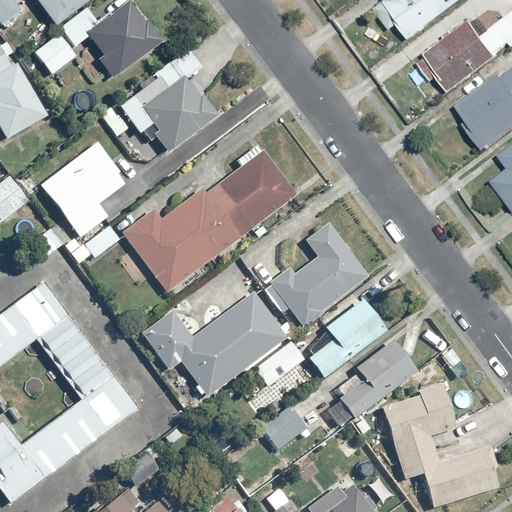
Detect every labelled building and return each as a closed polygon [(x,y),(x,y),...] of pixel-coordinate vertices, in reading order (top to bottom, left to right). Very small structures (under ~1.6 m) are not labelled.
[(36,0),(55,24),(87,0),(36,0)] [(386,0),(376,8),(391,28),(398,23),(411,39),(461,0),(386,0)] [(129,2),(87,33),(104,56),(98,59),(113,78),(162,41),(146,20),(144,22),(129,2)] [(499,55),(471,18),(426,52),(428,55),(418,62),(433,80),(439,75),(450,91),(499,55)] [(74,56),(56,34),(33,53),(50,75),(74,56)] [(47,116),(17,63),(0,72),(0,130),(5,140),(47,116)] [(511,68),(503,76),(500,71),(458,104),(470,120),(466,123),(485,147),(511,125),(511,68)] [(159,132),(155,134),(169,152),(217,116),(202,96),(200,98),(183,75),(141,107),(159,132)] [(511,142),(498,153),(508,167),(491,181),(511,208),(511,142)] [(93,145),(39,185),(80,239),(109,217),(99,204),(124,186),(93,145)] [(152,209),(121,233),(167,293),(297,195),(263,151),(205,194),(201,189),(160,220),(152,209)] [(0,221),(27,201),(8,177),(0,183),(0,221)] [(289,267),(268,282),(303,329),(324,313),(322,311),(368,277),(328,223),(304,241),(316,257),(294,274),(289,267)] [(118,240),(106,225),(81,244),(93,259),(118,240)] [(60,246),(48,228),(28,243),(40,260),(60,246)] [(43,279),(0,310),(0,491),(10,504),(140,409),(43,279)] [(192,337),(172,311),(141,333),(169,370),(180,362),(206,398),(288,339),(253,292),(192,337)] [(362,300),(324,328),(333,339),(307,358),(322,378),(385,331),(362,300)] [(416,371),(392,340),(355,368),(364,379),(337,400),(352,419),(416,371)] [(252,368),(266,387),(302,361),(288,342),(252,368)] [(419,396),(381,407),(404,480),(422,474),(432,508),(498,488),(486,447),(438,462),(430,436),(455,428),(441,383),(417,390),(419,396)] [(161,469),(148,451),(121,471),(134,489),(161,469)] [(345,498),(326,511),(371,511),(352,485),(341,492),(345,498)] [(161,511),(155,503),(142,511),(137,511),(134,507),(139,504),(127,489),(96,511),(161,511)] [(242,511),(227,494),(206,511),(242,511)]
